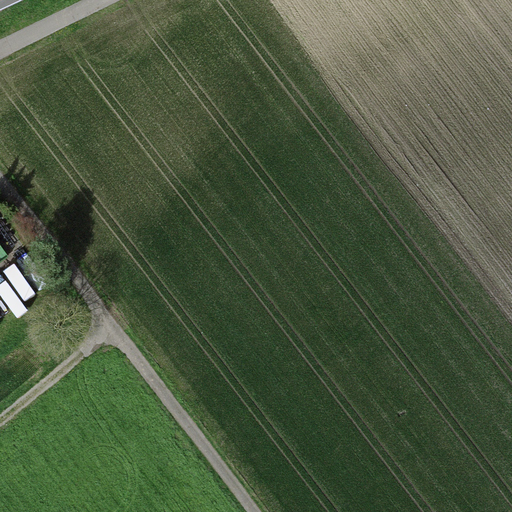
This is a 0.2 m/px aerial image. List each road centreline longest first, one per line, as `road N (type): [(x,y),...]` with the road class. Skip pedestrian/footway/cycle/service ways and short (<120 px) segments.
road 1 (track): [(0,181),(252,511)]
road 2 (track): [(0,423),(112,329)]
